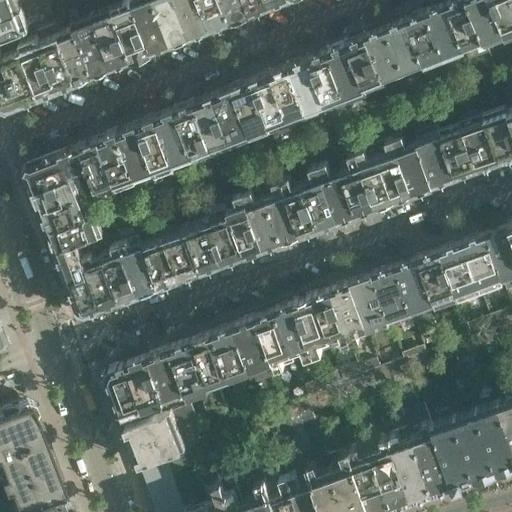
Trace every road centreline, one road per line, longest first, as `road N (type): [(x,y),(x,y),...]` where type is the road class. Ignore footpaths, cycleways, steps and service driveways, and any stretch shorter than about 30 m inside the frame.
road 1 (residential): [(52,346),(511,181)]
road 2 (residential): [(368,0),(1,141)]
road 3 (tertiary): [(116,511),(52,346)]
road 4 (tertiary): [(52,346),(0,206)]
